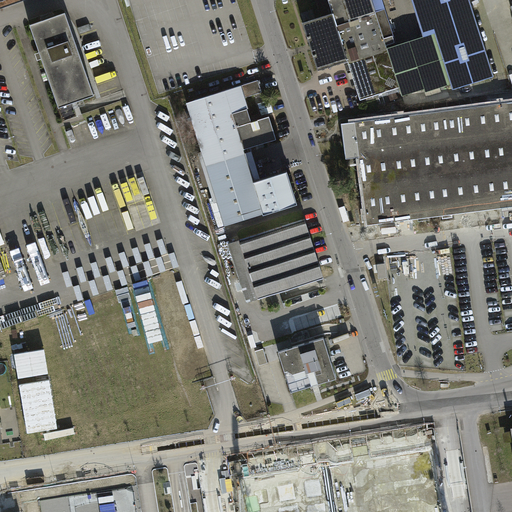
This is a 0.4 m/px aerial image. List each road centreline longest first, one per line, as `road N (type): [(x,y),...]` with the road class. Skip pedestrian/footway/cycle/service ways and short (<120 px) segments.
road 1 (unclassified): [(395,405),(263,0)]
road 2 (unclassified): [(0,477),(358,418),(395,405)]
road 3 (unknown): [(183,249),(3,308)]
